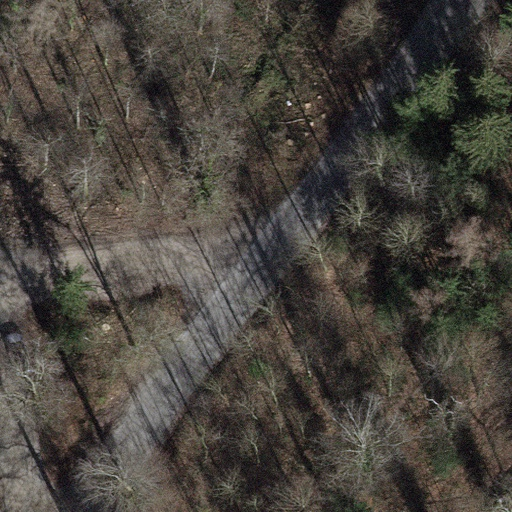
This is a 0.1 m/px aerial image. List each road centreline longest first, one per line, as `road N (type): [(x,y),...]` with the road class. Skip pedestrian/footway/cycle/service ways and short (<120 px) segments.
road 1 (unclassified): [(459,0),(170,387),(87,511)]
road 2 (track): [(286,237),(0,274)]
